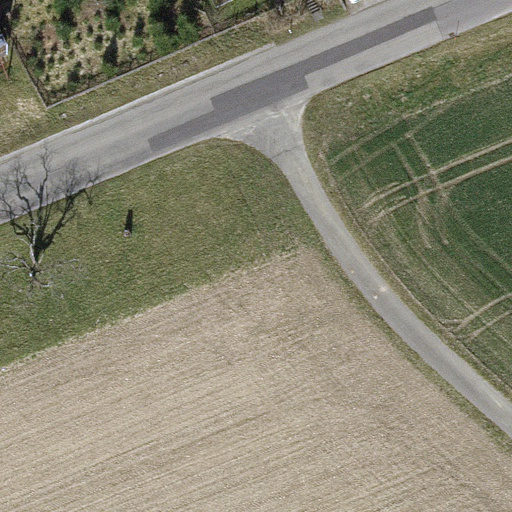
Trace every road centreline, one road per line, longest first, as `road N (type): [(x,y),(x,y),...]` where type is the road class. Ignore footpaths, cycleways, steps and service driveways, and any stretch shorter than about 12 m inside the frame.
road 1 (tertiary): [(479,0),(0,202)]
road 2 (track): [(262,92),(400,327),(511,424)]
